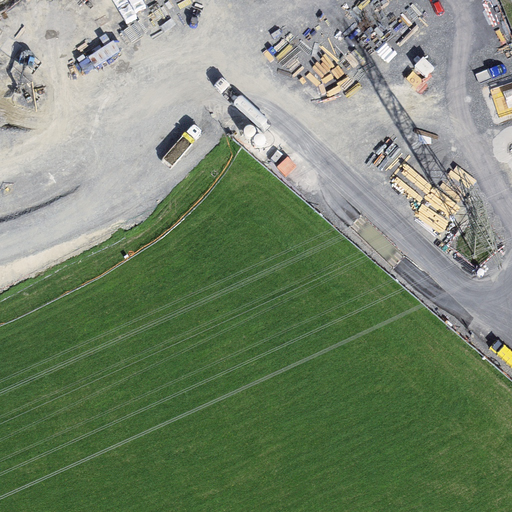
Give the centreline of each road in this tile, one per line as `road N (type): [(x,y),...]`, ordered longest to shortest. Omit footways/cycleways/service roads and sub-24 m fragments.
road 1 (primary): [(0,250),(99,203),(153,155),(189,88),(209,0)]
road 2 (primary): [(170,0),(139,64),(94,101),(37,129),(0,133)]
